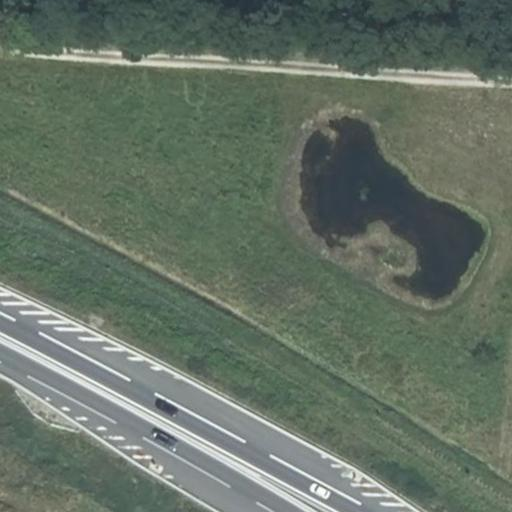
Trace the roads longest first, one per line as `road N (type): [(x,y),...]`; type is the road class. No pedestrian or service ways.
road 1 (track): [(511,85),(0,50)]
road 2 (motorway): [(353,511),(0,328)]
road 3 (motorway): [(0,354),(285,511)]
